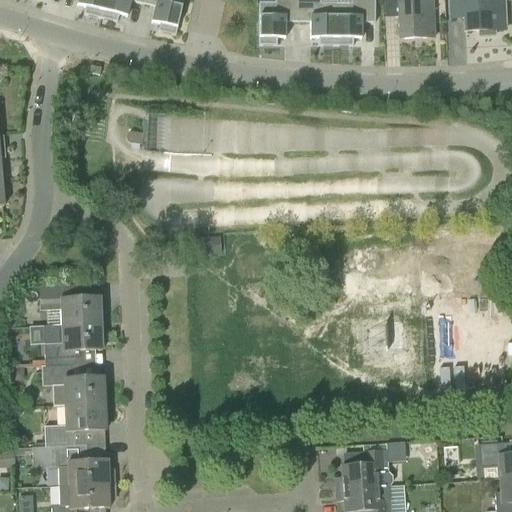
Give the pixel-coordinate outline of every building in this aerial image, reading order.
[(99,20),(103,0),(77,0),(76,7),(84,9),(82,17),(99,20)] [(103,0),(99,20),(116,24),(117,17),(126,19),(129,3),(142,6),(143,0),(103,0)] [(143,0),(142,6),(155,9),(151,24),(158,26),(157,34),(174,38),(183,0),(143,0)] [(296,23),(296,0),(274,0),(274,5),(258,5),(257,48),(275,48),(275,41),(284,41),(284,23),(296,23)] [(296,0),(296,23),(309,23),(309,41),(317,41),(317,48),(335,48),(335,6),(319,6),(319,0),(296,0)] [(360,42),(361,24),(374,24),(373,0),(350,0),(351,6),(335,6),(335,48),(352,49),(352,41),(360,42)] [(433,40),(431,0),(396,0),(397,4),(383,5),(384,24),(397,24),(398,42),(433,40)] [(493,3),(492,0),(447,0),(448,20),(461,20),(462,34),(476,33),(477,38),(493,37),(492,33),(503,32),(502,2),(493,3)] [(194,258),(220,257),(220,240),(193,240),(194,258)] [(202,346),(204,402),(456,393),(455,379),(471,379),(471,373),(457,374),(456,354),(504,352),(502,313),(469,314),(467,252),(451,252),(453,304),(443,304),(444,320),(362,323),(362,318),(326,319),(327,346),(284,347),(284,344),(202,346)] [(58,328),(98,326),(97,301),(67,302),(67,289),(37,290),(38,310),(57,309),(58,328)] [(42,369),(69,368),(73,368),(72,354),(99,353),(98,326),(58,328),(40,329),(42,369)] [(61,408),(102,406),(101,381),(69,382),(69,368),(42,369),(38,369),(39,389),(51,389),(52,409),(61,409),(61,408)] [(42,450),(73,449),(72,435),(103,433),(102,406),(61,408),(61,409),(62,429),(41,430),(42,450)] [(498,482),(511,481),(511,457),(503,458),(501,446),(478,447),(480,469),(497,468),(498,482)] [(66,489),(113,486),(113,473),(110,470),(105,470),(105,464),(79,465),(79,449),(73,449),(42,450),(31,450),(32,473),(65,471),(66,489)] [(334,493),(387,489),(387,488),(391,484),(390,478),(387,476),(385,453),(361,455),(362,468),(339,469),(340,481),(333,481),(334,493)] [(0,469),(13,469),(13,455),(0,455),(0,469)] [(494,511),(511,511),(511,481),(498,482),(499,495),(494,495),(494,511)] [(113,486),(66,489),(67,509),(49,509),(49,511),(101,511),(107,511),(106,503),(112,503),(114,501),(113,486)] [(389,511),(387,489),(334,493),(335,504),(342,504),(342,511),(389,511)] [(30,511),(30,499),(18,500),(18,511),(30,511)]
